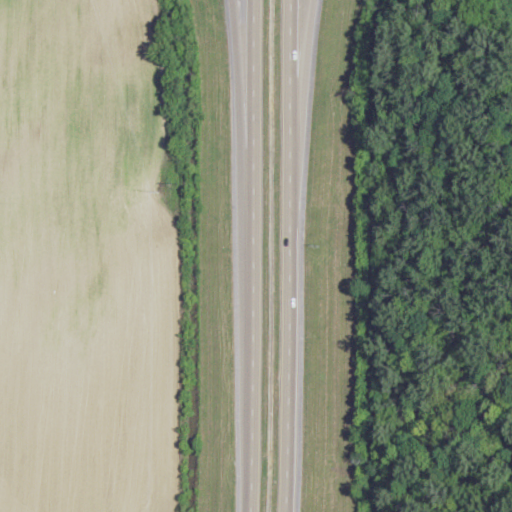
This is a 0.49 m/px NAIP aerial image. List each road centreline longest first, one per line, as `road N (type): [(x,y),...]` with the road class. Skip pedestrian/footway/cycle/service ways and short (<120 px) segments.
road 1 (motorway): [(288,511),(288,208)]
road 2 (motorway): [(229,0),(251,261)]
road 3 (motorway): [(252,0),(251,261)]
road 4 (motorway): [(251,261),(251,511)]
road 5 (motorway): [(288,208),(311,0)]
road 6 (motorway): [(288,208),(288,0)]
